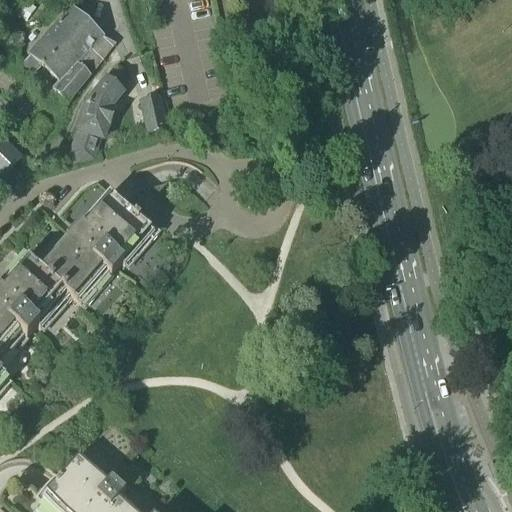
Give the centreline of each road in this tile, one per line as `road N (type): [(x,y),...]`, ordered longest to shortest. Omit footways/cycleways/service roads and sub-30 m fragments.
road 1 (primary): [(466,511),(422,374),(331,0)]
road 2 (residential): [(0,217),(22,196),(169,150),(227,165)]
road 3 (residential): [(258,150),(280,158),(292,178),(290,201),(274,219),(250,222),(229,210),(220,188),(227,165)]
